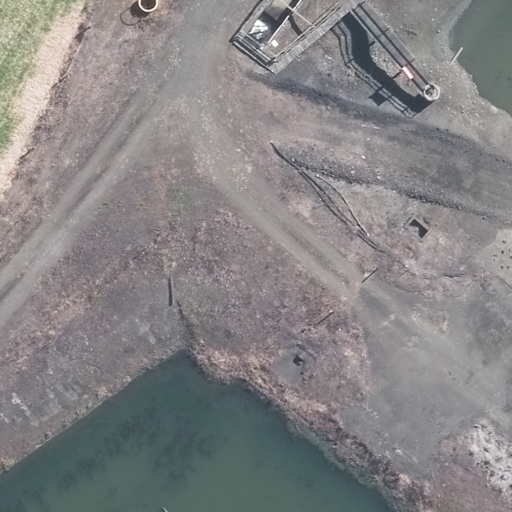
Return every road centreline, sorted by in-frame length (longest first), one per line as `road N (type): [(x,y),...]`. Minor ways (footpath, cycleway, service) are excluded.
road 1 (track): [(127,130),(511,431)]
road 2 (track): [(0,282),(227,0)]
